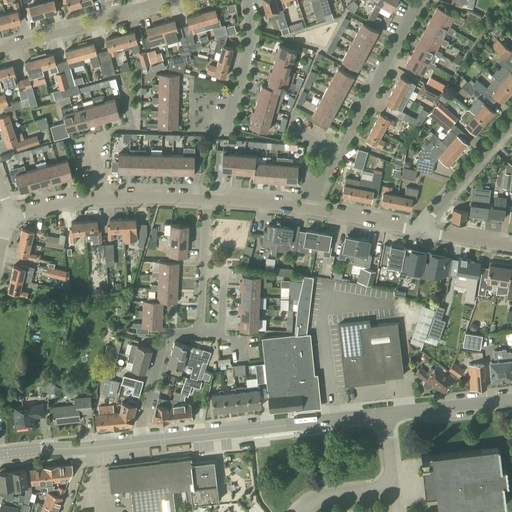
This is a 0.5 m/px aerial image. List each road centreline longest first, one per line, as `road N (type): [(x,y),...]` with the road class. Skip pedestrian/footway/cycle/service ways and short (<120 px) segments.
road 1 (unclassified): [(143,440),(383,414)]
road 2 (residential): [(0,49),(173,0)]
road 3 (residential): [(335,155),(421,0)]
road 4 (unclassified): [(301,511),(324,496),(383,486),(392,474),(383,414)]
road 5 (residential): [(103,197),(90,138),(131,126),(118,73)]
road 6 (residential): [(422,231),(511,120)]
road 7 (residential): [(143,440),(167,333),(199,333)]
road 8 (residential): [(224,132),(249,41),(245,0)]
road 9 (unclassified): [(383,414),(511,399)]
